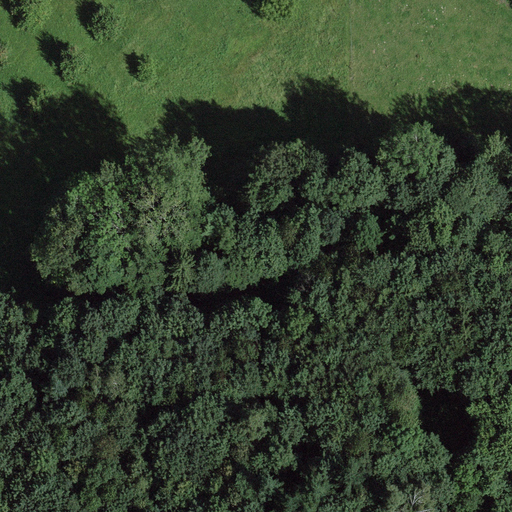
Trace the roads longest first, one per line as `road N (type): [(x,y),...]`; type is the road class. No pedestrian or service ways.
road 1 (track): [(511,451),(420,381),(330,339),(231,308),(0,292)]
road 2 (track): [(231,308),(278,283),(433,266),(511,274)]
